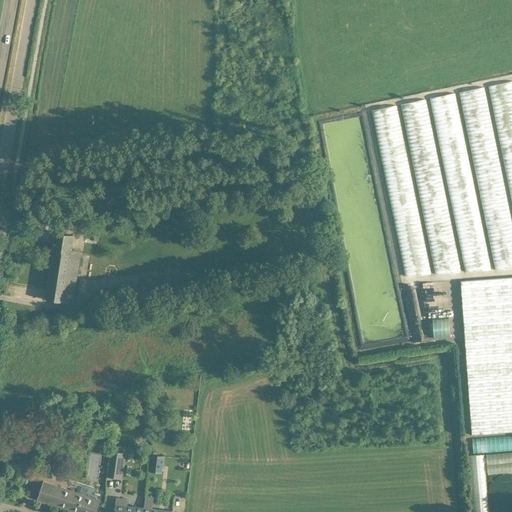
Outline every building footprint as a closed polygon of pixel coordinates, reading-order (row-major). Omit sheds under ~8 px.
[(497,122),(455,61),(461,97),(437,138),(441,167),(427,191),(464,213),(466,224),(493,220),(511,231),(511,90),(489,77),(497,122)] [(428,98),(403,103),(409,135),(416,133),(414,125),(424,123),(425,131),(427,131),(434,169),(437,168),(436,161),(439,161),(438,155),(439,155),(428,98)] [(397,105),(374,109),(380,139),(391,137),(388,124),(394,123),(396,133),(402,132),(397,105)] [(90,240),(101,240),(101,228),(90,228),(90,240)] [(45,299),(55,301),(72,304),(80,252),(72,250),(74,235),(56,233),(45,299)] [(511,277),(461,281),(472,435),(511,432),(511,277)] [(175,289),(173,279),(103,287),(105,301),(154,295),(153,291),(175,289)] [(22,439),(20,464),(34,465),(36,440),(22,439)] [(511,451),(471,454),(473,475),(511,472),(511,451)] [(110,452),(107,476),(120,478),(123,454),(110,452)] [(152,457),(150,471),(161,472),(163,458),(163,457),(152,455),(152,456),(152,457)] [(37,499),(76,511),(97,511),(101,500),(43,481),(37,499)] [(127,499),(116,498),(114,511),(172,511),(152,509),(153,497),(145,496),(144,508),(127,506),(127,499)]
